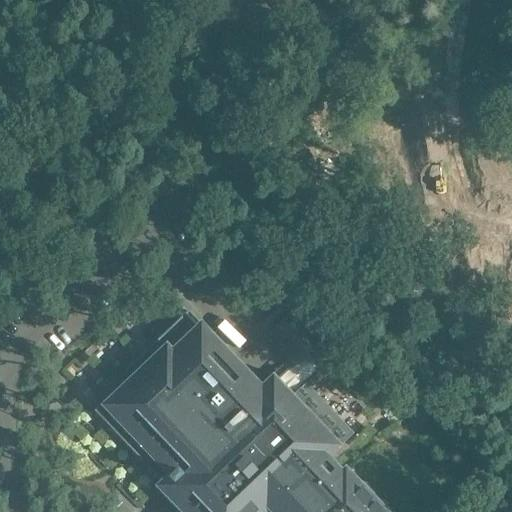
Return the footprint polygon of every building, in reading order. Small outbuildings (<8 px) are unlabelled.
[(264,0),(271,6),(273,4),(286,17),(303,0),(264,0)] [(354,14),(342,2),(310,33),(322,45),(354,14)] [(344,46),(355,56),(357,53),(379,29),(367,18),(362,24),(344,46)] [(187,312),(180,304),(154,329),(161,337),(123,373),(128,379),(94,412),(160,482),(154,487),(177,511),(260,511),(263,509),(262,509),(265,506),(271,511),(381,511),(344,472),(341,476),(326,460),(341,447),(272,375),(259,387),(188,312),(187,312)] [(323,338),(295,309),(267,335),(295,365),(323,338)] [(318,396),(311,410),(326,417),(332,403),(318,396)]
